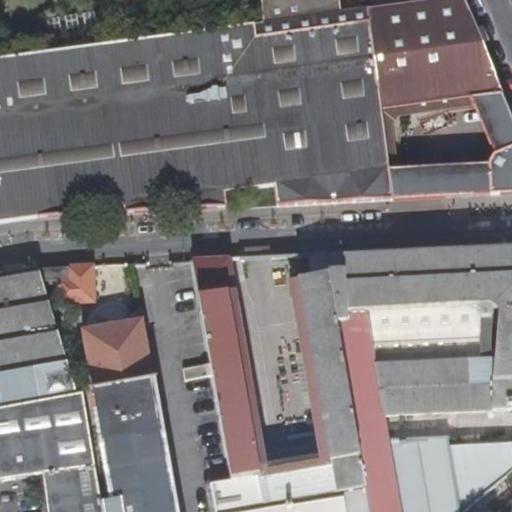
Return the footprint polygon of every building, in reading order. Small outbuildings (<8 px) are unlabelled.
[(262,0),(266,27),(363,14),(360,0),(262,0)] [(465,0),(368,14),(381,112),(473,101),(504,97),(486,52),(465,0)] [(119,7),(106,9),(110,30),(122,28),(119,7)] [(101,10),(89,12),(93,32),(104,31),(101,10)] [(83,13),(71,15),(75,35),(86,33),(83,13)] [(390,173),(381,112),(368,14),(363,14),(266,27),(0,61),(0,225),(14,222),(74,218),(162,213),(394,202),(390,173)] [(496,158),(511,150),(511,115),(504,97),(473,101),(496,158)] [(511,150),(496,158),(490,167),(492,197),(511,195),(511,150)] [(390,173),(394,202),(492,197),(490,167),(390,173)] [(511,251),(345,260),(344,256),(344,255),(324,256),(369,511),(468,511),(497,488),(511,475),(511,444),(449,446),(448,438),(388,444),(383,419),(446,415),(511,411),(511,251)] [(369,511),(324,256),(309,257),(309,275),(322,274),(322,279),(290,284),(319,452),(322,468),(267,477),(264,461),(230,261),(193,263),(211,365),(213,378),(232,484),(212,487),(216,511),(369,511)] [(96,304),(94,267),(40,270),(43,282),(59,282),(60,305),(96,304)] [(78,396),(43,282),(40,270),(0,277),(0,408),(2,408),(78,396)] [(177,511),(173,490),(143,323),(84,333),(114,511),(177,511)] [(0,481),(30,478),(32,489),(44,487),(47,511),(104,511),(84,395),(78,396),(2,408),(0,408),(0,481)] [(388,444),(448,438),(446,415),(383,419),(388,444)] [(319,452),(264,461),(267,477),(322,468),(319,452)]
